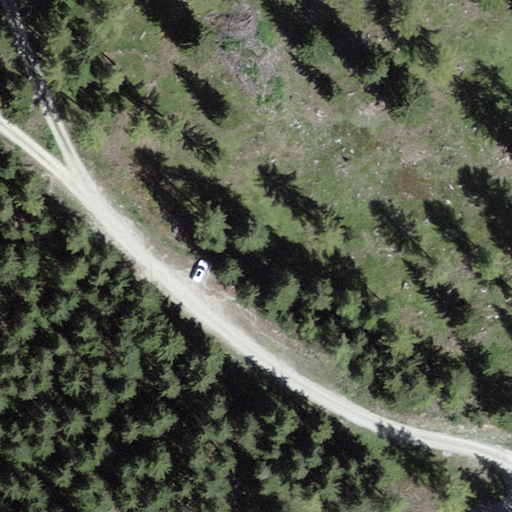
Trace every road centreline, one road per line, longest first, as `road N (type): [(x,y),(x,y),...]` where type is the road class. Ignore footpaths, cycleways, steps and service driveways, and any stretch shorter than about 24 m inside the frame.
road 1 (track): [(105,219),(184,303),(346,408),(511,459)]
road 2 (track): [(6,0),(44,104),(105,219)]
road 3 (track): [(105,219),(60,170),(0,128)]
